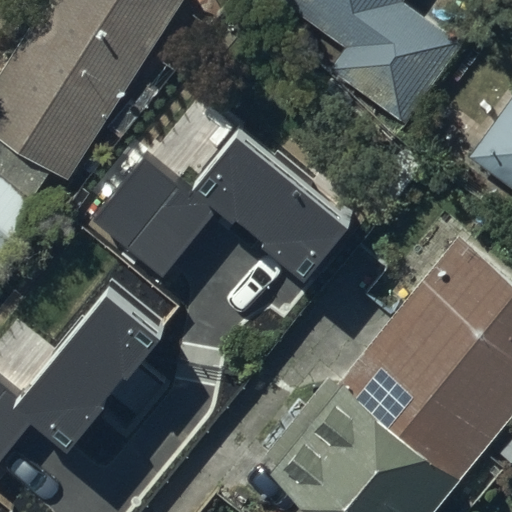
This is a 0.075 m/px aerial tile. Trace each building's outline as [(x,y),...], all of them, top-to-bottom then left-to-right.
[(0,257),(50,200),(32,185),(53,156),(65,165),(173,0),(35,0),(0,56),(0,257)] [(415,0),(299,0),(342,34),(329,54),(407,104),(458,29),(415,0)] [(511,86),(470,144),(511,173),(511,86)] [(264,441),(351,511),(412,511),(452,465),(457,469),(511,402),(511,263),(461,221),(338,370),(329,363),(264,441)] [(124,386),(121,383),(59,456),(124,511),(130,511),(191,441),(182,433),(236,370),(178,321),(124,386)] [(0,495),(0,511),(14,511),(17,510),(0,495)]
